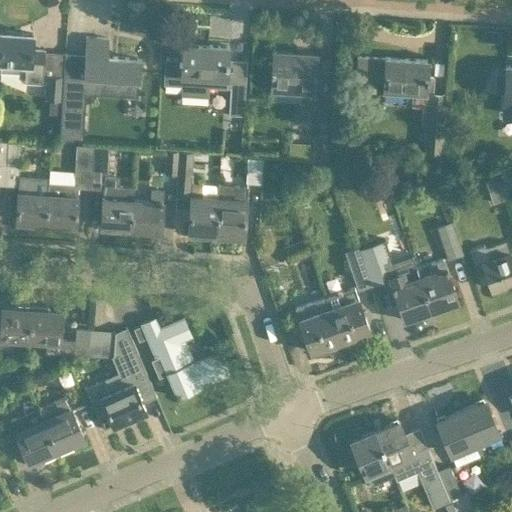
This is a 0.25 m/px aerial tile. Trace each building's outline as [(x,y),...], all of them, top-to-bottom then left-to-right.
[(33,32),(2,30),(0,66),(0,71),(18,72),(18,68),(19,64),(27,64),(26,82),(46,83),(47,74),(44,74),(45,50),(32,49),(33,32)] [(82,76),(81,93),(84,93),(137,97),(138,81),(139,81),(140,75),(141,60),(106,56),(108,39),(86,37),(85,50),(84,54),(82,76)] [(166,58),(164,83),(183,84),(182,94),(207,95),(208,86),(226,87),(229,46),(209,45),(209,46),(184,45),(184,43),(183,43),(182,59),(166,58)] [(272,70),(271,83),(270,90),(301,92),(299,117),(318,118),(320,98),(313,98),(313,90),(314,90),(316,57),(293,55),(293,52),(273,50),(272,65),(270,64),(270,70),(272,70)] [(427,76),(428,60),(385,57),(384,58),(357,56),(356,77),(383,80),(382,88),(414,90),(413,104),(422,104),(425,105),(426,93),(434,93),(435,76),(427,76)] [(503,91),(503,98),(502,113),(511,113),(511,65),(505,65),(505,73),(496,72),(495,91),(503,91)] [(46,83),(45,98),(50,98),(62,99),(64,75),(47,74),(46,83)] [(64,75),(62,99),(61,109),(76,109),(79,76),(64,75)] [(231,86),(229,114),(244,115),(246,87),(231,86)] [(434,93),(426,93),(425,105),(422,104),(421,120),(421,122),(422,124),(426,128),(425,150),(441,151),(443,125),(444,112),(446,94),(434,93)] [(61,109),(62,99),(50,98),(49,112),(61,113),(61,109)] [(313,133),(311,160),(329,161),(331,134),(313,133)] [(0,138),(0,164),(7,165),(8,139),(0,138)] [(8,139),(7,165),(19,165),(21,140),(8,139)] [(91,188),(94,145),(76,144),(75,169),(74,184),(74,187),(78,187),(91,188)] [(109,146),(94,145),(91,188),(103,189),(106,189),(107,174),(109,146)] [(177,175),(178,151),(166,151),(165,174),(177,175)] [(192,152),(178,151),(177,175),(176,196),(190,197),(191,183),(190,183),(190,175),(192,152)] [(247,156),(246,182),(261,183),(262,157),(247,156)] [(485,178),(493,202),(509,197),(500,173),(485,178)] [(131,228),(132,200),(114,199),(116,175),(107,174),(106,189),(103,189),(100,226),(131,228)] [(18,185),(16,220),(46,222),(49,182),(50,178),(19,176),(18,185)] [(75,224),(78,187),(74,187),(74,184),(66,183),(49,182),(46,222),(75,224)] [(217,234),(219,195),(202,194),(203,184),(191,183),(190,197),(182,197),(181,209),(189,209),(188,232),(217,234)] [(247,187),(237,187),(220,185),(219,195),(217,234),(244,236),(247,187)] [(151,201),(133,200),(132,200),(131,228),(161,230),(164,190),(152,189),(151,201)] [(461,252),(454,231),(451,220),(438,225),(448,256),(461,252)] [(384,238),(359,247),(371,284),(390,277),(392,284),(391,284),(393,289),(394,288),(404,318),(415,314),(416,316),(428,311),(428,310),(430,309),(415,267),(411,254),(392,261),(384,238)] [(289,260),(310,253),(305,239),(284,246),(289,260)] [(507,285),(511,282),(511,253),(511,250),(509,251),(505,240),(485,247),(484,244),(469,249),(475,265),(482,262),(491,288),(506,282),(507,285)] [(359,247),(358,246),(345,251),(359,288),(371,284),(359,247)] [(445,304),(456,300),(442,257),(415,267),(430,309),(432,308),(433,310),(446,305),(445,304)] [(354,286),(339,292),(325,296),(329,307),(328,307),(340,340),(344,339),(346,342),(353,340),(353,336),(369,330),(357,298),(354,286)] [(328,307),(329,307),(325,296),(295,307),(310,350),(326,345),(328,348),(336,346),(336,342),(340,340),(328,307)] [(30,339),(32,305),(15,304),(15,308),(1,307),(0,327),(0,349),(11,350),(12,338),(30,339)] [(48,306),(32,305),(30,339),(46,340),(45,352),(58,353),(72,359),(75,353),(74,353),(75,341),(73,341),(60,340),(62,311),(48,311),(48,306)] [(192,362),(182,339),(186,337),(178,319),(159,327),(154,317),(133,327),(139,339),(148,335),(157,356),(160,354),(161,357),(152,361),(159,377),(168,373),(178,396),(201,386),(200,381),(229,374),(223,353),(192,362)] [(114,332),(113,332),(111,355),(112,355),(118,356),(136,349),(126,326),(114,332)] [(88,354),(89,330),(75,329),(75,341),(74,353),(75,353),(88,354)] [(100,355),(101,331),(89,330),(88,354),(100,355)] [(111,355),(113,332),(101,331),(100,355),(111,355)] [(154,391),(136,349),(118,356),(112,355),(119,371),(108,376),(114,390),(102,395),(104,401),(114,423),(118,422),(119,425),(133,419),(132,416),(145,410),(140,397),(153,391),(155,396),(156,395),(154,391)] [(67,395),(55,400),(38,407),(44,419),(58,452),(74,445),(72,441),(85,436),(67,395)] [(486,399),(462,409),(475,442),(488,437),(490,442),(502,437),(486,399)] [(44,419),(38,407),(12,418),(29,460),(42,454),(44,458),(58,452),(44,419)] [(475,442),(462,409),(437,419),(454,457),(465,453),(463,447),(475,442)] [(399,420),(375,430),(391,468),(392,468),(395,475),(396,478),(397,478),(396,477),(417,468),(432,504),(448,498),(448,499),(449,498),(437,470),(427,446),(426,446),(426,447),(413,453),(399,420)] [(391,468),(375,430),(352,440),(371,485),(395,475),(392,468),(391,468)] [(449,465),(437,470),(449,498),(461,493),(449,465)] [(409,511),(406,503),(384,511),(409,511)]
